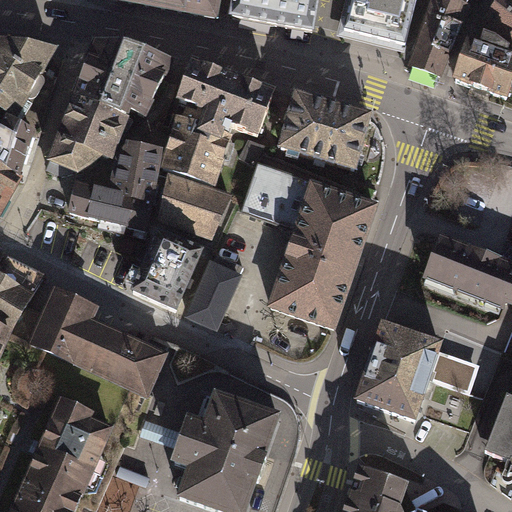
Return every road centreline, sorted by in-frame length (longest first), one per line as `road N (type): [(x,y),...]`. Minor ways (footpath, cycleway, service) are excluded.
road 1 (residential): [(2,236),(331,411)]
road 2 (primary): [(432,112),(315,74),(83,24)]
road 3 (secondary): [(432,112),(331,411)]
road 4 (residential): [(83,24),(34,186),(2,236)]
road 5 (residential): [(331,411),(451,471),(505,511)]
